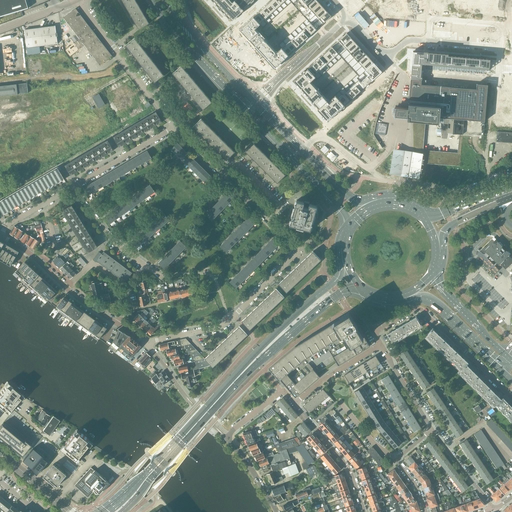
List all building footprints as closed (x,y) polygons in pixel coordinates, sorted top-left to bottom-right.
[(0,0),(0,16),(27,8),(27,9),(28,8),(25,0),(0,0)] [(126,0),(123,2),(127,9),(137,3),(135,0),(126,0)] [(212,0),(229,18),(230,17),(232,20),(254,0),(235,0),(233,2),(230,0),(212,0)] [(274,0),(271,0),(269,2),(276,9),(280,5),(274,0)] [(316,0),(314,0),(310,4),(313,9),(319,3),(316,0)] [(269,2),(265,6),(272,13),(276,9),(269,2)] [(127,9),(131,16),(141,10),(137,3),(127,9)] [(319,3),(313,9),(317,13),(323,7),(319,3)] [(265,6),(261,9),(268,16),(272,13),(265,6)] [(323,7),(317,13),(321,17),(327,11),(323,7)] [(63,18),(80,40),(93,31),(79,13),(77,10),(76,8),(63,18)] [(261,9),(257,13),(264,20),(268,16),(261,9)] [(131,16),(135,22),(145,16),(141,10),(131,16)] [(327,11),(321,17),(325,21),(331,16),(327,11)] [(257,13),(253,17),(260,24),(264,20),(257,13)] [(145,16),(135,22),(139,29),(149,23),(145,16)] [(253,17),(239,29),(268,60),(274,68),(288,55),(282,48),(281,48),(276,53),(255,29),(260,24),(253,17)] [(310,22),(306,26),(312,33),(316,29),(310,22)] [(24,30),(27,48),(58,44),(55,26),(24,30)] [(306,26),(302,30),(308,37),(312,33),(306,26)] [(93,31),(80,40),(100,65),(112,56),(111,55),(111,54),(109,51),(109,52),(95,34),(95,33),(93,30),(93,31)] [(302,30),(298,33),(304,40),(308,37),(302,30)] [(298,33),(294,37),(300,44),(304,40),(298,33)] [(347,33),(338,40),(343,45),(345,43),(351,37),(347,33)] [(294,37),(290,41),(296,48),(300,44),(294,37)] [(351,37),(345,43),(348,47),(355,42),(351,37)] [(125,45),(130,52),(140,44),(135,38),(125,45)] [(290,41),(286,44),(292,51),(296,48),(290,41)] [(355,42),(348,47),(352,51),(358,46),(355,42)] [(130,52),(135,58),(144,51),(140,44),(130,52)] [(286,44),(282,48),(288,55),(292,51),(286,44)] [(332,46),(328,50),(334,57),(338,53),(332,46)] [(358,46),(352,51),(356,56),(362,50),(358,46)] [(328,50),(324,54),(330,61),(334,57),(328,50)] [(362,50),(356,56),(360,60),(366,54),(362,50)] [(135,58),(140,64),(149,57),(144,51),(135,58)] [(413,51),(411,72),(419,73),(420,64),(489,69),(490,59),(448,56),(448,54),(413,51)] [(324,54),(320,57),(326,64),(330,61),(324,54)] [(366,54),(360,60),(364,64),(370,58),(366,54)] [(140,64),(145,70),(154,63),(149,57),(140,64)] [(320,57),(316,61),(322,68),(326,64),(320,57)] [(370,58),(364,64),(368,68),(374,63),(370,58)] [(316,61),(311,65),(318,72),(322,68),(316,61)] [(145,70),(150,76),(159,69),(154,63),(145,70)] [(371,72),(365,78),(369,82),(374,78),(375,77),(382,71),(374,63),(368,68),(371,72)] [(311,65),(308,68),(314,75),(318,72),(311,65)] [(172,73),(178,80),(187,72),(181,66),(172,73)] [(308,68),(294,81),(318,108),(317,109),(328,120),(345,105),(338,98),(335,95),(332,98),(333,99),(329,103),(310,82),(316,77),(314,75),(308,68)] [(159,69),(150,76),(155,83),(164,75),(159,69)] [(178,80),(183,86),(192,78),(187,72),(178,80)] [(110,85),(106,78),(97,83),(101,90),(110,85)] [(183,86),(188,92),(197,84),(192,78),(183,86)] [(410,117),(410,119),(413,119),(413,121),(413,148),(413,153),(420,154),(419,161),(460,165),(462,134),(463,134),(464,120),(477,121),(484,121),(488,85),(477,84),(476,89),(474,89),(467,89),(467,87),(451,86),(451,87),(448,87),(421,85),(422,79),(411,78),(409,104),(412,105),(412,109),(395,107),(395,108),(392,108),(392,113),(395,113),(395,114),(395,116),(410,117)] [(359,79),(354,83),(361,90),(365,87),(359,79)] [(0,96),(28,93),(27,83),(0,86),(0,96)] [(354,83),(350,87),(356,94),(361,90),(354,83)] [(188,92),(193,98),(202,90),(197,84),(188,92)] [(350,87),(346,91),(352,98),(356,94),(350,87)] [(193,98),(198,104),(207,96),(202,90),(193,98)] [(346,91),(342,95),(348,101),(352,98),(346,91)] [(99,94),(93,97),(99,108),(105,105),(99,94)] [(342,95),(338,98),(345,105),(348,101),(342,95)] [(207,96),(198,104),(203,110),(212,102),(207,96)] [(156,112),(150,115),(156,125),(162,122),(156,112)] [(150,115),(144,119),(150,129),(156,125),(150,115)] [(144,119),(138,123),(144,132),(150,129),(144,119)] [(193,127),(198,133),(207,124),(201,119),(193,127)] [(138,123),(132,126),(137,136),(144,132),(138,123)] [(387,125),(377,123),(375,134),(385,136),(387,125)] [(198,133),(204,138),(212,130),(207,124),(198,133)] [(132,126),(126,130),(131,140),(137,136),(132,126)] [(126,130),(120,133),(125,143),(131,140),(126,130)] [(204,138),(210,144),(218,135),(212,130),(204,138)] [(496,142),(511,142),(511,132),(497,131),(496,142)] [(125,143),(120,133),(114,137),(113,137),(119,147),(120,147),(125,143)] [(210,144),(215,149),(223,141),(218,135),(210,144)] [(107,141),(102,144),(107,154),(113,150),(113,151),(114,150),(108,140),(107,140),(107,141)] [(215,149),(221,155),(229,146),(223,141),(215,149)] [(243,150),(249,155),(257,147),(252,141),(243,150)] [(171,149),(176,153),(182,147),(177,143),(171,149)] [(102,144),(95,148),(101,157),(107,154),(102,144)] [(229,146),(221,155),(226,160),(235,152),(229,146)] [(176,153),(180,158),(186,152),(182,147),(176,153)] [(249,155),(255,161),(263,153),(257,147),(249,155)] [(95,148),(89,151),(95,161),(101,157),(95,148)] [(420,154),(413,153),(408,152),(396,150),(392,174),(401,175),(404,176),(416,177),(419,161),(420,154)] [(89,151),(83,155),(89,164),(95,161),(89,151)] [(147,151),(142,154),(146,161),(152,158),(151,157),(151,156),(150,156),(147,151)] [(180,158),(184,162),(190,156),(186,152),(180,158)] [(255,161),(260,167),(269,158),(263,153),(255,161)] [(142,154),(136,157),(141,164),(146,161),(142,154)] [(83,155),(77,158),(83,168),(89,164),(83,155)] [(184,162),(189,167),(195,161),(190,156),(184,162)] [(136,157),(131,160),(135,167),(141,164),(136,157)] [(77,158),(71,162),(77,172),(83,168),(77,158)] [(260,167),(266,172),(274,164),(269,158),(260,167)] [(131,160),(126,163),(130,170),(135,167),(131,160)] [(189,167),(193,171),(199,165),(195,161),(189,167)] [(77,172),(71,162),(65,165),(71,175),(77,172)] [(126,163),(120,166),(125,174),(130,170),(126,163)] [(266,172),(272,178),(280,169),(274,164),(266,172)] [(193,171),(198,175),(204,169),(199,165),(193,171)] [(120,166),(115,169),(119,177),(125,174),(120,166)] [(0,208),(3,214),(64,178),(58,168),(0,202),(0,208)] [(115,169),(110,173),(114,180),(119,177),(115,169)] [(198,175),(202,180),(208,174),(204,169),(198,175)] [(280,169),(272,178),(277,183),(285,175),(280,169)] [(0,174),(0,178),(13,177),(19,188),(23,186),(15,173),(0,174)] [(110,173),(104,176),(109,183),(114,180),(110,173)] [(208,174),(202,180),(207,184),(208,183),(213,178),(208,174)] [(104,176),(99,179),(103,186),(109,183),(104,176)] [(99,179),(93,182),(98,189),(103,186),(99,179)] [(93,182),(88,185),(92,193),(98,189),(93,182)] [(92,193),(88,185),(83,188),(87,196),(92,193)] [(150,185),(145,188),(150,195),(155,192),(154,191),(154,190),(150,185)] [(145,188),(140,192),(145,199),(150,195),(145,188)] [(140,192),(135,196),(140,203),(145,199),(140,192)] [(223,197),(229,203),(233,198),(233,197),(232,197),(227,192),(223,197)] [(135,196),(130,199),(135,206),(140,203),(135,196)] [(223,197),(219,201),(225,207),(229,203),(223,197)] [(130,199),(124,203),(129,210),(135,206),(130,199)] [(297,200),(292,216),(290,224),(310,230),(317,206),(297,200)] [(219,201),(214,206),(220,212),(225,207),(219,201)] [(124,203),(119,206),(124,213),(129,210),(124,203)] [(62,211),(65,217),(75,211),(72,205),(62,211)] [(119,206),(114,210),(119,217),(124,213),(119,206)] [(214,206),(210,210),(216,216),(220,212),(214,206)] [(114,210),(109,214),(114,221),(119,217),(114,210)] [(216,216),(210,210),(205,215),(212,221),(216,216)] [(65,217),(69,223),(79,217),(75,211),(65,217)] [(164,213),(159,217),(165,224),(169,220),(168,219),(169,219),(168,218),(164,213)] [(109,224),(114,221),(109,214),(104,217),(109,224)] [(251,215),(246,220),(252,226),(257,221),(256,220),(255,219),(255,220),(251,215)] [(69,223),(73,229),(83,223),(79,217),(69,223)] [(159,217),(154,222),(160,228),(165,224),(159,217)] [(252,226),(246,220),(242,224),(248,230),(252,226)] [(150,226),(155,232),(160,228),(154,222),(150,226)] [(73,229),(77,235),(86,229),(83,223),(73,229)] [(248,230),(242,224),(238,228),(244,234),(248,230)] [(10,233),(14,236),(19,229),(14,226),(10,233)] [(150,226),(145,230),(150,236),(155,232),(150,226)] [(244,234),(238,228),(233,233),(239,239),(244,234)] [(19,229),(14,236),(19,239),(24,232),(22,230),(19,229)] [(77,235),(80,241),(90,235),(86,229),(77,235)] [(145,230),(140,234),(146,240),(150,236),(145,230)] [(21,240),(25,243),(30,236),(30,235),(25,233),(21,240)] [(239,239),(233,233),(229,237),(235,243),(239,239)] [(140,234),(135,238),(141,244),(146,240),(140,234)] [(80,241),(84,247),(94,241),(90,235),(80,241)] [(25,243),(30,246),(35,239),(31,237),(30,236),(25,243)] [(235,243),(229,237),(225,242),(231,248),(235,243)] [(141,244),(135,238),(131,242),(136,248),(141,244)] [(269,242),(275,248),(279,244),(279,243),(278,242),(273,238),(269,242)] [(35,239),(30,246),(35,249),(40,240),(38,239),(37,240),(35,239)] [(4,243),(5,243),(3,242),(2,243),(0,241),(0,259),(11,266),(19,252),(18,251),(18,252),(15,250),(16,250),(15,249),(12,248),(12,247),(11,247),(8,246),(8,245),(7,245),(4,243)] [(94,241),(84,247),(88,253),(87,253),(88,253),(98,247),(97,247),(94,241)] [(180,241),(176,245),(182,251),(186,247),(185,246),(185,245),(180,241)] [(231,248),(225,242),(220,246),(226,252),(231,248)] [(269,242),(265,246),(271,252),(275,248),(269,242)] [(495,242),(481,256),(485,260),(490,254),(493,257),(505,269),(511,262),(511,258),(508,254),(498,243),(497,244),(495,242)] [(176,245),(171,249),(177,255),(182,251),(176,245)] [(265,246),(260,251),(266,257),(271,252),(265,246)] [(171,249),(167,254),(173,260),(177,255),(171,249)] [(260,251),(256,255),(262,261),(266,257),(260,251)] [(313,251),(307,257),(315,265),(321,260),(313,251)] [(97,261),(101,264),(108,254),(104,252),(102,254),(99,252),(93,260),(96,262),(97,261)] [(52,261),(56,264),(65,256),(63,254),(60,257),(58,255),(52,261)] [(101,264),(108,269),(115,259),(108,254),(101,264)] [(167,254),(162,258),(169,264),(173,260),(167,254)] [(256,255),(252,260),(258,266),(262,261),(256,255)] [(65,256),(56,264),(59,268),(65,262),(63,260),(66,258),(65,256)] [(307,257),(301,262),(309,271),(315,265),(307,257)] [(169,264),(162,258),(158,263),(164,269),(169,264)] [(108,269),(115,274),(121,265),(115,259),(108,269)] [(252,260),(247,264),(253,270),(258,266),(252,260)] [(60,269),(63,272),(72,264),(70,262),(68,265),(66,263),(60,269)] [(301,262),(296,267),(304,276),(309,271),(301,262)] [(15,272),(19,275),(27,266),(26,267),(24,266),(25,265),(24,263),(15,272)] [(63,272),(67,276),(73,270),(71,268),(74,266),(72,264),(63,272)] [(247,264),(243,269),(249,275),(253,270),(247,264)] [(115,274),(121,279),(128,270),(121,265),(115,274)] [(19,275),(22,279),(31,270),(31,269),(29,271),(28,269),(29,268),(27,266),(19,275)] [(296,267),(290,273),(298,281),(304,276),(296,267)] [(73,270),(67,276),(70,279),(79,271),(77,269),(74,272),(73,270)] [(243,269),(238,273),(245,279),(249,275),(243,269)] [(22,279),(26,282),(34,273),(33,274),(31,272),(32,271),(31,270),(22,279)] [(128,270),(121,279),(125,282),(124,283),(127,285),(133,278),(130,275),(132,273),(128,270)] [(26,282),(29,285),(38,276),(37,277),(35,276),(36,274),(34,273),(26,282)] [(238,273),(234,278),(240,284),(245,279),(238,273)] [(290,273),(284,278),(292,287),(298,281),(290,273)] [(29,285),(33,288),(41,279),(40,280),(38,279),(40,278),(38,276),(29,285)] [(236,288),(240,284),(234,278),(230,282),(236,288)] [(292,287),(284,278),(278,284),(286,292),(292,287)] [(33,288),(36,292),(45,283),(45,282),(44,283),(42,282),(43,281),(41,279),(33,288)] [(91,283),(95,300),(103,298),(103,300),(110,298),(109,293),(104,294),(101,283),(98,283),(97,282),(91,283)] [(36,292),(40,295),(48,286),(47,287),(46,285),(47,284),(45,283),(36,292)] [(40,295),(44,298),(52,289),(51,290),(49,289),(50,287),(48,286),(40,295)] [(52,289),(44,298),(47,302),(56,293),(55,292),(54,293),(53,292),(54,291),(52,289)] [(276,289),(270,294),(278,303),(284,297),(276,289)] [(164,301),(162,291),(156,292),(158,303),(164,301)] [(138,295),(140,306),(147,305),(146,301),(148,301),(147,295),(145,296),(145,293),(144,293),(138,295)] [(270,294),(265,299),(273,308),(278,303),(270,294)] [(56,307),(60,310),(67,301),(66,302),(64,301),(65,300),(63,298),(56,307)] [(265,299),(259,305),(267,313),(273,308),(265,299)] [(60,310),(64,313),(71,304),(70,305),(68,304),(69,303),(67,301),(60,310)] [(64,313),(68,316),(75,307),(74,307),(73,308),(72,307),(73,306),(71,304),(64,313)] [(259,305),(253,310),(261,319),(267,313),(259,305)] [(68,316),(72,319),(78,310),(77,311),(76,310),(77,308),(75,307),(68,316)] [(133,319),(137,322),(147,311),(146,310),(145,309),(140,310),(141,312),(142,313),(140,315),(139,313),(133,319)] [(72,319),(76,322),(82,313),(82,312),(81,314),(80,312),(80,311),(78,310),(72,319)] [(253,310),(247,316),(255,324),(261,319),(253,310)] [(137,322),(140,325),(145,320),(147,318),(145,316),(148,313),(147,311),(137,322)] [(370,346),(349,312),(295,346),(269,367),(279,380),(280,379),(295,397),(320,377),(313,368),(295,384),(287,373),(304,358),(340,336),(347,346),(343,349),(344,350),(333,357),(338,366),(370,346)] [(76,322),(80,324),(86,315),(85,317),(83,315),(84,314),(82,313),(76,322)] [(80,324),(84,327),(90,318),(89,319),(87,318),(88,317),(86,315),(80,324)] [(255,324),(247,316),(242,321),(250,330),(255,324)] [(140,325),(144,329),(154,318),(152,317),(147,322),(145,320),(140,325)] [(407,322),(402,325),(406,334),(412,330),(412,331),(415,329),(420,325),(416,317),(410,320),(409,319),(407,321),(407,322)] [(84,327),(87,330),(94,321),(93,322),(91,321),(92,320),(90,318),(84,327)] [(144,329),(147,332),(152,326),(150,324),(155,319),(154,318),(144,329)] [(87,330),(91,333),(98,324),(97,325),(95,324),(96,323),(94,321),(87,330)] [(152,326),(147,332),(150,335),(161,324),(159,323),(154,328),(152,326)] [(91,333),(95,336),(102,327),(101,327),(101,328),(99,327),(100,325),(98,324),(91,333)] [(393,330),(387,334),(392,342),(398,338),(398,339),(401,338),(401,337),(406,334),(402,325),(396,329),(395,328),(393,329),(393,330)] [(233,331),(241,340),(247,335),(239,326),(233,331)] [(102,327),(95,336),(99,339),(106,330),(105,330),(104,331),(103,329),(104,328),(102,327)] [(111,346),(116,351),(129,336),(125,334),(126,334),(118,329),(113,342),(111,346)] [(438,347),(445,341),(440,336),(440,335),(438,333),(438,334),(433,329),(426,336),(431,341),(433,343),(438,347)] [(228,337),(236,345),(241,340),(233,331),(228,337)] [(141,346),(129,336),(116,351),(115,352),(126,360),(128,359),(129,360),(141,346)] [(222,342),(230,351),(236,345),(228,337),(222,342)] [(174,341),(159,344),(160,347),(159,348),(160,349),(161,350),(161,351),(169,349),(169,346),(175,344),(174,341)] [(445,341),(438,347),(443,352),(445,354),(450,359),(456,352),(451,347),(452,346),(450,344),(449,345),(445,341)] [(216,348),(224,356),(230,351),(222,342),(216,348)] [(191,353),(196,349),(192,345),(184,346),(185,348),(186,352),(189,351),(191,353)] [(210,353),(219,362),(224,356),(216,348),(210,353)] [(399,354),(403,359),(409,354),(408,352),(409,351),(407,348),(399,354)] [(211,365),(205,359),(196,349),(191,353),(193,362),(195,361),(196,366),(197,369),(199,368),(211,365)] [(456,352),(450,359),(455,363),(455,364),(457,366),(457,365),(462,370),(460,371),(468,363),(463,358),(464,357),(462,355),(461,356),(456,352)] [(137,362),(135,364),(138,368),(141,365),(144,368),(151,361),(148,359),(151,356),(147,353),(137,362)] [(205,359),(211,365),(213,367),(219,362),(210,353),(205,359)] [(403,359),(406,364),(413,359),(411,357),(412,356),(411,353),(409,354),(403,359)] [(376,355),(371,358),(377,369),(378,368),(376,366),(381,364),(376,355)] [(371,358),(366,361),(373,371),(377,369),(371,358)] [(406,364),(409,369),(416,364),(414,362),(416,361),(414,358),(413,359),(406,364)] [(366,361),(362,364),(367,372),(371,369),(373,372),(373,371),(366,361)] [(409,369),(413,374),(419,369),(418,366),(419,366),(417,363),(416,364),(409,369)] [(468,363),(460,371),(465,376),(464,377),(466,379),(467,378),(471,383),(478,376),(473,372),(474,371),(472,369),(471,370),(467,365),(468,363)] [(362,364),(358,367),(363,375),(367,372),(362,364)] [(358,367),(353,369),(358,377),(363,375),(358,367)] [(413,374),(416,379),(423,374),(421,371),(422,371),(421,368),(419,369),(413,374)] [(186,378),(188,388),(193,386),(192,383),(196,382),(196,378),(191,379),(191,377),(195,376),(194,373),(200,372),(199,369),(181,373),(182,379),(186,378)] [(353,369),(349,372),(354,380),(358,377),(353,369)] [(160,380),(162,382),(163,385),(170,380),(164,371),(157,375),(157,374),(151,379),(155,384),(160,380)] [(349,383),(354,380),(349,372),(344,375),(349,383)] [(416,379),(420,383),(426,379),(424,376),(426,376),(424,373),(423,374),(416,379)] [(388,375),(382,379),(386,386),(392,382),(388,375)] [(478,376),(471,383),(476,388),(478,390),(483,395),(490,388),(485,383),(486,382),(484,380),(483,381),(478,376)] [(426,379),(420,383),(423,389),(430,384),(428,381),(429,381),(427,378),(426,379)] [(392,382),(386,386),(390,392),(396,388),(392,382)] [(18,394),(10,387),(8,390),(5,387),(0,393),(0,407),(4,411),(6,408),(9,411),(19,399),(16,396),(18,394)] [(363,387),(355,392),(357,396),(366,391),(363,387)] [(427,392),(430,397),(437,393),(435,390),(436,389),(435,387),(427,392)] [(319,392),(325,399),(329,396),(323,388),(319,392)] [(396,388),(390,392),(394,399),(400,395),(396,389),(396,388)] [(490,388),(483,395),(488,399),(487,400),(489,402),(490,401),(494,406),(503,398),(501,399),(496,395),(497,394),(495,392),(494,393),(490,388)] [(366,391),(357,396),(360,401),(368,396),(366,391)] [(315,395),(321,403),(325,399),(319,392),(315,395)] [(430,397),(433,402),(440,398),(438,395),(440,394),(438,392),(437,393),(430,397)] [(311,399),(317,406),(321,403),(315,395),(311,399)] [(400,395),(394,399),(398,405),(404,401),(400,395)] [(368,396),(360,401),(363,405),(371,400),(368,396)] [(280,407),(286,402),(282,397),(276,402),(280,407)] [(433,402),(437,407),(443,403),(442,400),(443,399),(441,397),(440,398),(433,402)] [(503,398),(494,406),(495,406),(496,404),(501,409),(500,409),(503,412),(503,411),(508,416),(511,411),(511,407),(509,405),(510,404),(508,402),(508,403),(503,398)] [(307,402),(313,409),(317,406),(311,399),(307,402)] [(371,400),(363,405),(366,410),(374,405),(371,400)] [(404,401),(398,405),(402,412),(408,408),(404,402),(405,402),(404,401)] [(280,407),(284,412),(290,407),(286,402),(280,407)] [(307,402),(302,406),(309,413),(313,409),(307,402)] [(437,407),(440,412),(447,408),(445,405),(446,404),(445,402),(443,403),(437,407)] [(374,405),(366,410),(368,414),(377,409),(374,405)] [(284,412),(288,416),(294,411),(290,407),(284,412)] [(440,412),(443,417),(450,413),(448,410),(450,409),(448,407),(447,408),(440,412)] [(266,413),(268,419),(276,412),(272,408),(266,413)] [(408,408),(402,412),(406,419),(413,415),(412,414),(412,415),(408,408),(409,408),(408,408)] [(377,409),(368,414),(371,418),(379,413),(377,409)] [(43,427),(44,428),(48,422),(46,421),(49,416),(45,413),(45,412),(42,410),(41,410),(39,412),(40,413),(35,420),(39,422),(36,428),(37,428),(39,423),(44,425),(43,427)] [(294,411),(288,416),(292,421),(298,416),(294,411)] [(443,417),(447,422),(453,418),(452,415),(453,414),(451,412),(450,413),(443,417)] [(379,413),(371,418),(374,423),(382,418),(379,413)] [(413,415),(406,419),(410,425),(417,421),(416,421),(412,415),(413,415)] [(59,421),(53,416),(48,422),(44,428),(42,431),(43,431),(42,432),(45,433),(49,435),(59,421)] [(319,425),(323,429),(329,424),(331,422),(325,416),(320,421),(321,423),(319,425)] [(447,422),(450,427),(457,423),(455,420),(456,419),(455,417),(453,418),(447,422)] [(382,418),(374,423),(377,428),(377,429),(385,422),(382,418)] [(297,427),(301,431),(307,426),(303,421),(297,427)] [(417,421),(410,425),(414,432),(421,428),(420,428),(417,421)] [(388,426),(385,422),(377,429),(381,432),(388,426)] [(450,427),(453,432),(460,428),(458,425),(460,424),(458,422),(457,423),(450,427)] [(323,429),(326,434),(332,428),(329,424),(323,429)] [(1,425),(0,426),(0,438),(1,439),(3,441),(5,442),(8,445),(10,447),(13,450),(15,451),(19,454),(21,456),(30,445),(24,440),(24,441),(23,442),(18,438),(17,438),(2,425),(1,425)] [(301,431),(305,436),(311,431),(307,426),(301,431)] [(391,430),(388,426),(381,432),(384,436),(391,430)] [(460,428),(453,432),(457,437),(464,433),(462,430),(463,429),(461,427),(460,428)] [(326,434),(330,438),(336,433),(332,428),(326,434)] [(245,439),(253,436),(252,433),(256,432),(256,430),(243,433),(244,435),(244,436),(244,438),(245,439)] [(391,430),(384,436),(387,440),(388,440),(395,434),(391,430)] [(307,445),(308,444),(316,437),(313,433),(307,438),(308,439),(303,444),(305,447),(307,445)] [(336,433),(330,438),(334,442),(339,437),(336,433)] [(76,434),(65,447),(68,449),(66,452),(74,458),(76,456),(79,458),(89,445),(86,443),(88,440),(85,438),(84,438),(84,437),(84,436),(81,434),(80,434),(79,436),(76,434)] [(395,434),(388,440),(391,444),(398,438),(395,434)] [(253,436),(245,439),(245,440),(246,442),(247,442),(247,445),(255,442),(258,441),(260,440),(260,438),(255,440),(253,436)] [(316,437),(308,444),(310,445),(312,444),(314,446),(320,441),(316,437)] [(338,447),(344,442),(346,440),(345,438),(342,440),(340,438),(334,443),(338,447)] [(398,438),(391,444),(394,449),(402,442),(398,438)] [(279,452),(279,451),(286,449),(299,445),(293,439),(275,445),(275,446),(276,447),(279,452)] [(425,444),(429,448),(435,444),(432,439),(425,444)] [(460,444),(463,449),(470,444),(467,439),(460,444)] [(320,441),(314,446),(317,450),(323,445),(320,441)] [(338,447),(341,451),(347,446),(344,442),(338,447)] [(251,451),(251,450),(258,448),(258,445),(257,443),(248,445),(249,446),(248,446),(249,448),(250,449),(251,451)] [(286,449),(288,454),(298,451),(296,448),(302,444),(302,443),(299,445),(286,449)] [(296,448),(298,451),(306,461),(302,464),(304,470),(309,467),(308,465),(314,461),(306,450),(304,447),(302,444),(296,448)] [(429,448),(433,453),(439,448),(435,444),(429,448)] [(463,449),(467,454),(473,449),(470,444),(463,449)] [(323,445),(317,450),(317,451),(318,452),(319,452),(321,455),(327,449),(323,445)] [(341,451),(345,455),(351,450),(347,446),(341,451)] [(367,451),(380,466),(385,462),(372,446),(367,451)] [(258,448),(251,450),(251,451),(251,452),(252,453),(253,456),(265,451),(264,449),(260,450),(259,447),(258,448)] [(433,453),(436,458),(443,453),(439,448),(433,453)] [(23,460),(22,461),(38,474),(38,473),(39,473),(48,462),(32,449),(24,459),(23,460)] [(279,451),(280,454),(279,454),(278,453),(269,457),(268,457),(269,460),(270,459),(272,464),(270,465),(270,466),(271,466),(284,461),(286,466),(295,463),(294,461),(291,462),(288,454),(286,449),(279,451)] [(351,450),(345,455),(348,459),(354,454),(352,452),(354,450),(352,449),(351,450)] [(467,454),(470,459),(477,454),(473,449),(467,454)] [(320,457),(324,461),(330,456),(326,452),(320,457)] [(257,461),(268,457),(269,457),(271,456),(270,454),(268,454),(264,456),(263,453),(255,456),(255,457),(255,459),(256,459),(257,461)] [(436,458),(440,463),(446,458),(443,453),(436,458)] [(470,459),(473,464),(480,459),(477,454),(470,459)] [(349,460),(353,464),(361,457),(359,455),(357,457),(355,455),(349,460)] [(405,461),(409,466),(415,461),(417,459),(413,455),(405,461)] [(324,461),(328,466),(334,461),(330,456),(324,461)] [(261,467),(264,472),(269,470),(267,467),(269,466),(268,464),(269,463),(267,457),(259,461),(260,463),(259,464),(260,466),(261,466),(261,467)] [(361,457),(353,464),(356,469),(362,464),(360,461),(362,459),(361,457)] [(440,463),(444,468),(450,463),(446,458),(440,463)] [(473,464),(477,469),(483,464),(480,459),(473,464)] [(284,461),(271,466),(273,471),(274,470),(274,471),(286,466),(284,461)] [(328,466),(331,470),(337,465),(334,461),(328,466)] [(412,471),(418,465),(419,465),(418,463),(417,464),(415,461),(409,466),(408,467),(409,467),(408,468),(409,469),(410,469),(412,471)] [(66,466),(72,471),(75,467),(69,462),(66,466)] [(288,473),(291,476),(299,473),(295,463),(282,468),(284,474),(288,473)] [(444,468),(447,472),(454,468),(450,463),(444,468)] [(54,486),(55,484),(57,486),(67,475),(62,471),(63,471),(60,469),(54,464),(43,477),(54,486)] [(477,469),(480,474),(487,469),(483,464),(477,469)] [(306,469),(310,477),(318,473),(314,465),(306,469)] [(337,465),(331,470),(335,474),(341,469),(337,465)] [(413,473),(415,475),(422,469),(421,467),(420,468),(418,465),(412,471),(412,472),(413,473)] [(80,489),(84,491),(83,492),(89,497),(90,496),(95,490),(100,494),(109,483),(106,480),(106,479),(105,478),(104,477),(103,477),(101,476),(95,470),(94,471),(93,470),(91,467),(88,471),(86,471),(86,473),(85,474),(83,474),(83,476),(82,477),(80,477),(80,479),(75,485),(78,489),(79,489),(80,489)] [(421,483),(429,479),(426,475),(427,474),(433,469),(432,467),(425,473),(418,479),(420,481),(419,481),(421,483)] [(447,472),(451,477),(457,472),(454,468),(447,472)] [(389,479),(397,473),(396,471),(395,469),(394,469),(387,474),(389,476),(388,477),(389,479)] [(418,479),(425,473),(423,471),(424,470),(422,469),(415,475),(416,477),(417,479),(418,479)] [(480,474),(483,479),(490,474),(487,469),(480,474)] [(451,477),(455,482),(461,477),(457,472),(451,477)] [(331,479),(332,481),(344,476),(342,473),(335,475),(335,477),(331,479)] [(393,482),(400,477),(400,476),(399,475),(398,475),(397,473),(389,479),(384,482),(386,484),(389,482),(388,482),(391,480),(393,482)] [(490,474),(483,479),(487,484),(493,479),(490,474)] [(275,476),(269,479),(271,485),(277,482),(283,480),(282,477),(276,479),(275,476)] [(395,487),(403,482),(402,480),(402,479),(401,478),(400,478),(400,477),(393,482),(395,485),(394,486),(395,487)] [(455,482),(458,487),(465,482),(461,477),(455,482)] [(363,484),(365,488),(372,485),(372,483),(378,481),(377,479),(363,484)] [(423,487),(431,484),(429,479),(421,483),(422,483),(422,485),(422,487),(423,487)] [(502,482),(504,484),(509,491),(510,490),(511,489),(511,488),(511,485),(508,481),(506,479),(502,482)] [(399,491),(406,486),(406,485),(405,484),(404,484),(403,482),(395,487),(392,490),(390,491),(392,493),(395,491),(394,490),(397,488),(399,491)] [(465,482),(458,487),(462,492),(468,487),(465,482)] [(509,491),(504,484),(501,486),(499,483),(497,485),(505,494),(507,493),(508,493),(509,492),(509,491)] [(283,485),(272,489),(274,496),(286,492),(286,491),(284,486),(283,485)] [(399,497),(401,496),(409,490),(407,488),(408,488),(407,486),(406,486),(399,491),(401,493),(395,497),(396,499),(399,497)] [(306,490),(296,494),(298,500),(308,496),(308,493),(311,492),(309,487),(306,489),(306,490)] [(378,487),(366,491),(367,495),(375,493),(374,490),(379,489),(378,487)] [(497,490),(495,492),(500,499),(501,498),(503,497),(504,495),(497,487),(496,488),(497,490)] [(336,493),(337,497),(349,492),(348,489),(336,493)] [(425,495),(426,497),(434,495),(435,494),(433,489),(425,492),(426,495),(425,495)] [(500,499),(495,492),(492,489),(490,490),(493,493),(491,496),(496,502),(500,499)] [(403,497),(405,499),(412,495),(411,494),(412,493),(411,492),(410,492),(409,490),(401,496),(402,497),(403,497)] [(369,500),(370,504),(378,501),(377,499),(382,498),(382,497),(385,496),(384,495),(369,500)] [(408,504),(409,504),(416,501),(414,497),(414,496),(413,495),(412,495),(405,499),(408,504)] [(480,498),(476,500),(479,507),(485,505),(480,498)] [(283,505),(285,507),(284,508),(285,508),(285,509),(285,510),(286,510),(286,511),(295,506),(293,504),(299,502),(298,500),(283,505)] [(352,500),(340,504),(341,508),(353,504),(352,500)] [(408,510),(411,509),(418,506),(417,501),(416,501),(409,504),(410,507),(407,508),(408,510)] [(448,501),(446,502),(449,511),(455,511),(454,508),(451,509),(449,503),(448,501)] [(474,509),(471,501),(466,503),(469,511),(474,509)] [(463,504),(460,505),(462,511),(466,511),(468,511),(465,502),(463,503),(463,504)] [(1,510),(2,511),(5,511),(11,506),(7,503),(1,510)] [(384,503),(372,507),(373,511),(381,509),(380,506),(384,505),(384,503)] [(462,511),(460,505),(457,507),(455,503),(453,503),(455,507),(456,511),(462,511)]
